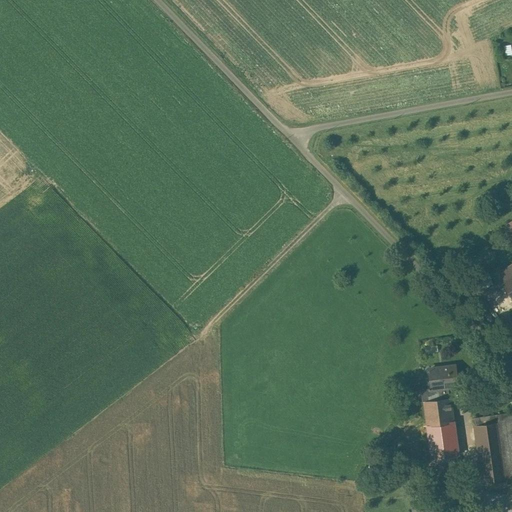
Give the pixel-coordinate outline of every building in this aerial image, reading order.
[(511,306),(511,222),(498,232),(511,254),(511,262),(486,280),(505,311),(511,306)] [(456,461),(449,400),(465,398),(461,363),(427,367),(429,387),(420,388),(428,464),(456,461)] [(478,373),(467,375),(469,387),(480,385),(478,373)] [(511,487),(511,412),(473,416),(479,491),(511,487)] [(470,479),(439,482),(441,498),(443,509),(473,504),(470,479)] [(443,511),(441,498),(412,503),(413,511),(443,511)]
